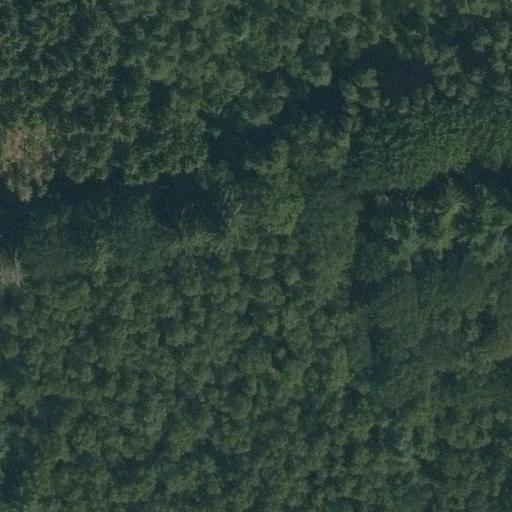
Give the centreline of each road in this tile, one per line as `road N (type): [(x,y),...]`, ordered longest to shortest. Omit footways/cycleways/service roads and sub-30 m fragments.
road 1 (track): [(511,98),(0,217)]
road 2 (track): [(327,141),(397,511)]
